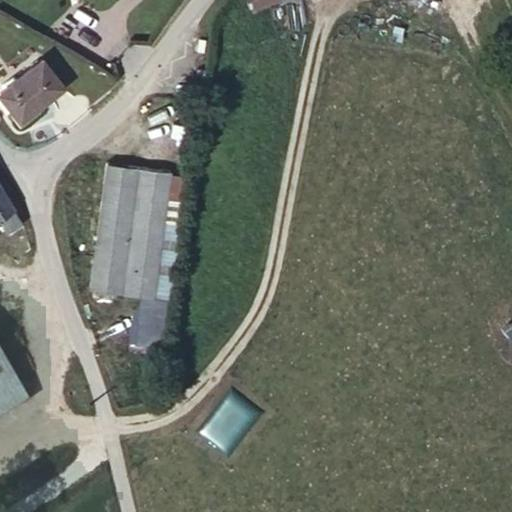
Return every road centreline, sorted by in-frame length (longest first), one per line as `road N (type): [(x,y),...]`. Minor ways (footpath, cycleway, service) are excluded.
road 1 (track): [(102,427),(143,422),(186,402),(236,350),(268,298),(322,35)]
road 2 (unclassified): [(126,511),(25,160)]
road 3 (unclassified): [(25,160),(58,150),(102,112),(195,0)]
